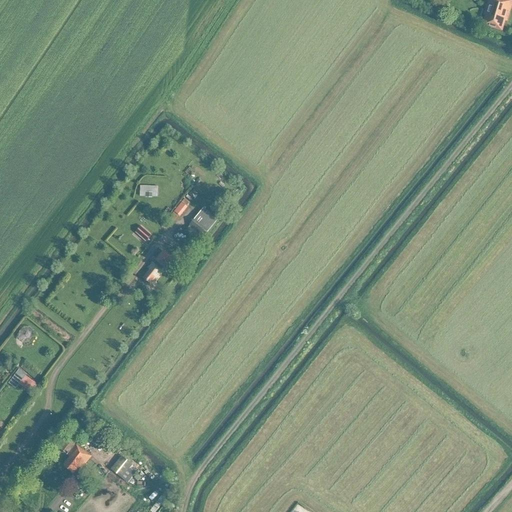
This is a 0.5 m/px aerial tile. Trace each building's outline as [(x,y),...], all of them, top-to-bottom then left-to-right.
[(488,0),(484,15),(486,16),(483,26),(502,32),(505,22),(507,22),(511,5),(511,0),(488,0)] [(141,185),(140,196),(159,197),(159,185),(141,185)] [(181,217),(189,207),(188,206),(191,202),(186,198),(174,212),(181,217)] [(200,242),(218,219),(204,208),(186,231),(200,242)] [(152,236),(141,226),(136,233),(146,242),(152,236)] [(167,270),(176,259),(165,250),(155,262),(154,261),(148,269),(150,270),(144,279),(150,284),(152,282),(154,284),(165,270),(164,269),(165,268),(167,270)] [(34,379),(40,371),(26,361),(20,368),(34,379)] [(37,385),(25,377),(26,376),(20,371),(16,376),(22,381),(19,384),(31,393),(37,385)] [(83,467),(91,456),(76,445),(85,433),(76,425),(58,447),(71,457),(64,466),(73,474),(80,465),(83,467)] [(128,483),(135,473),(130,469),(133,465),(122,455),(111,469),(128,483)] [(156,511),(167,498),(162,495),(150,511),(151,511),(156,511)]
